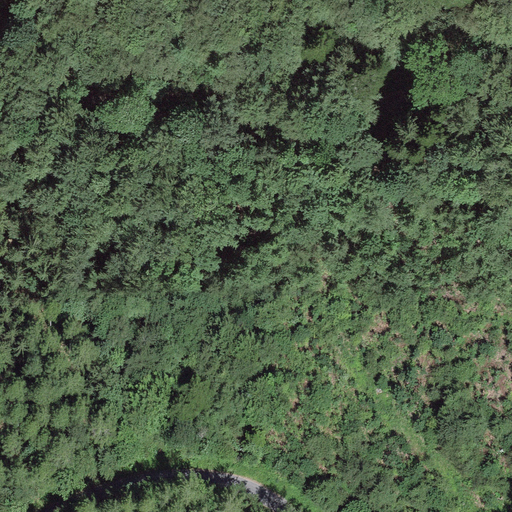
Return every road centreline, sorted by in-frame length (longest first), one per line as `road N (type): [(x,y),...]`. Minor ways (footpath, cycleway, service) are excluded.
road 1 (track): [(511,80),(435,84),(289,131),(186,124),(0,60)]
road 2 (track): [(49,511),(75,494),(189,475),(230,482),(292,511)]
